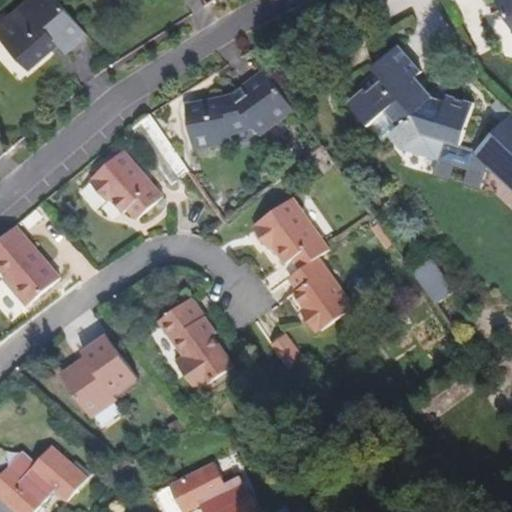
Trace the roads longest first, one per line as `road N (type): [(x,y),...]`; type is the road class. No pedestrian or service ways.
road 1 (residential): [(0,204),(219,32),(284,0)]
road 2 (residential): [(243,294),(213,263),(169,252),(114,279),(0,367)]
